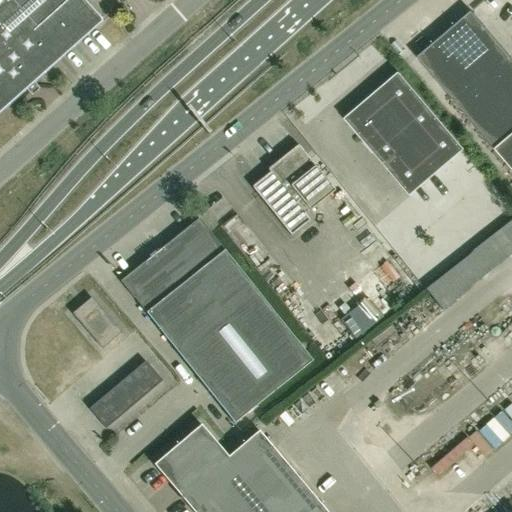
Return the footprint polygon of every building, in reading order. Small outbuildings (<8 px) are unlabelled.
[(0,0),(0,109),(100,20),(82,0),(0,0)] [(511,60),(470,12),(416,58),(511,171),(511,60)] [(398,73),(342,118),(407,195),(463,150),(398,73)] [(304,215),(334,191),(297,146),(267,171),(269,174),(251,189),(290,237),(309,221),(304,215)] [(244,219),(233,226),(256,263),(267,256),(244,219)] [(197,220),(120,283),(233,424),(312,361),(206,230),(197,220)] [(511,230),(434,290),(450,311),(511,264),(511,230)] [(288,302),(303,291),(288,268),(272,279),(288,302)] [(91,298),(72,314),(102,349),(121,333),(91,298)] [(162,381),(145,361),(89,409),(105,429),(162,381)] [(325,511),(258,431),(227,457),(200,425),(153,465),(192,511),(325,511)]
